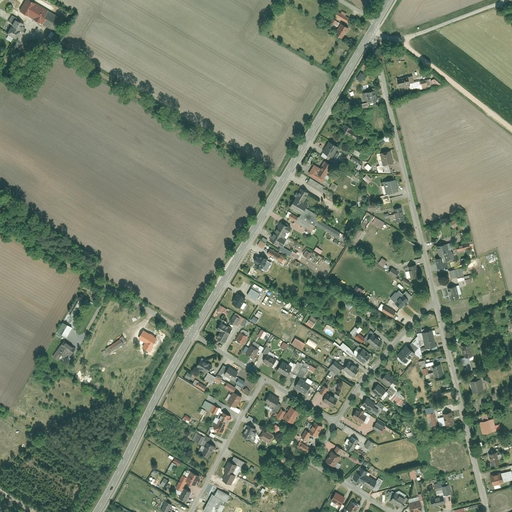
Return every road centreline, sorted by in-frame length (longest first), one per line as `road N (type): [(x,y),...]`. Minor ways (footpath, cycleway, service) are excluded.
road 1 (secondary): [(192,333),(367,38)]
road 2 (residential): [(367,38),(436,303)]
road 3 (unknown): [(285,176),(57,44)]
road 4 (unclassified): [(192,333),(0,224)]
road 5 (residential): [(436,303),(487,511)]
road 6 (secondary): [(95,511),(192,333)]
road 7 (residential): [(436,303),(335,423)]
road 8 (residential): [(265,377),(191,511)]
road 9 (unclassified): [(372,30),(408,36),(503,0)]
road 10 (residential): [(335,423),(316,466),(390,511)]
